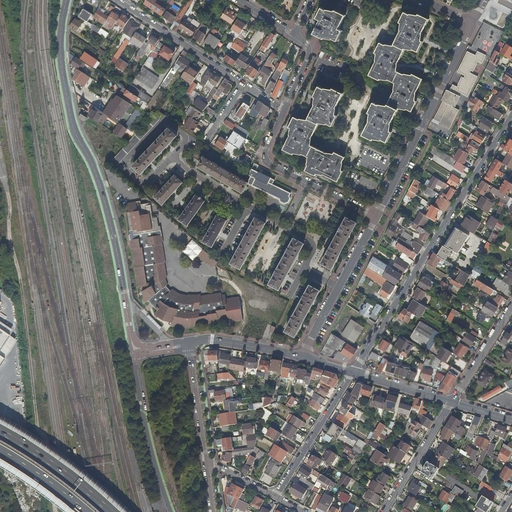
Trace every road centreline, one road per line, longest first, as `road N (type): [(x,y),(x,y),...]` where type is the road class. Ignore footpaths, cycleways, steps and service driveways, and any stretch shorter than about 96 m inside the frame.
road 1 (tertiary): [(133,351),(103,195),(70,113),(60,39),(67,0)]
road 2 (residential): [(511,116),(351,371)]
road 3 (residential): [(293,34),(307,57),(266,155),(376,215)]
road 4 (residential): [(376,215),(471,22)]
road 5 (tertiary): [(133,351),(170,511)]
road 6 (residential): [(302,357),(376,215)]
road 7 (residential): [(118,0),(242,82)]
road 8 (residential): [(351,371),(276,496)]
road 9 (motorway): [(109,511),(0,431)]
road 10 (residential): [(384,511),(451,402)]
road 11 (tertiary): [(206,463),(188,343)]
